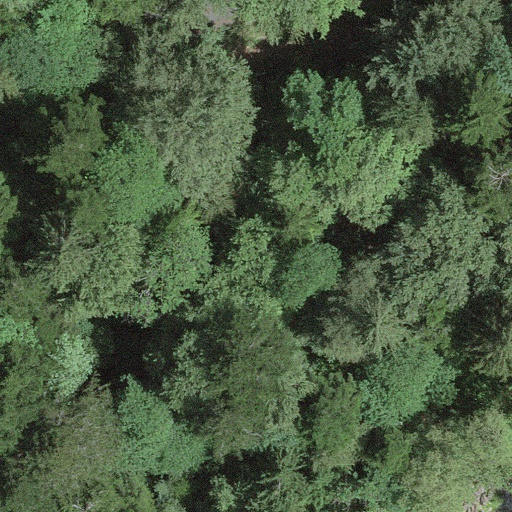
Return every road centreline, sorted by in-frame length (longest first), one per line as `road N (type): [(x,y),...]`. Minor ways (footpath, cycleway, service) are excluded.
road 1 (unclassified): [(0,128),(114,58),(212,21),(300,0)]
road 2 (track): [(38,105),(44,163),(0,253)]
